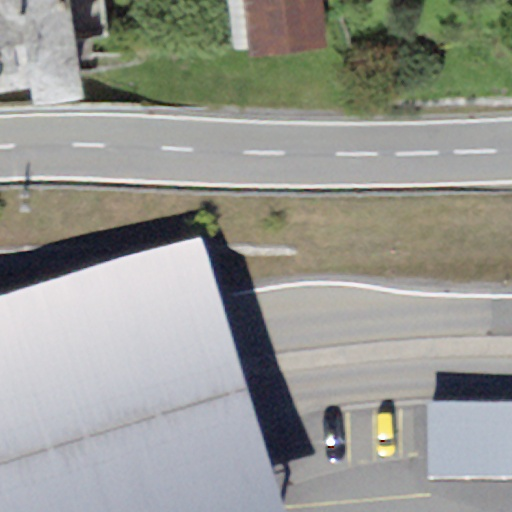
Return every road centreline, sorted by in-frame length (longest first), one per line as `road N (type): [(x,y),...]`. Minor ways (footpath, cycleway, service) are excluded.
road 1 (primary): [(0,486),(281,397),(352,384),(511,380)]
road 2 (primary): [(511,317),(236,329),(0,400)]
road 3 (unclassified): [(0,149),(511,150)]
